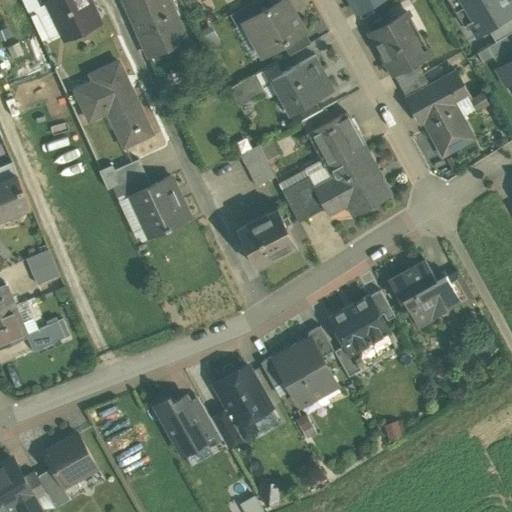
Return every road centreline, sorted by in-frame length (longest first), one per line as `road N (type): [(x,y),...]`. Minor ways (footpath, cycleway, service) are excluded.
road 1 (residential): [(434,204),(259,317),(0,418)]
road 2 (residential): [(323,0),(434,204)]
road 3 (track): [(434,204),(511,341)]
